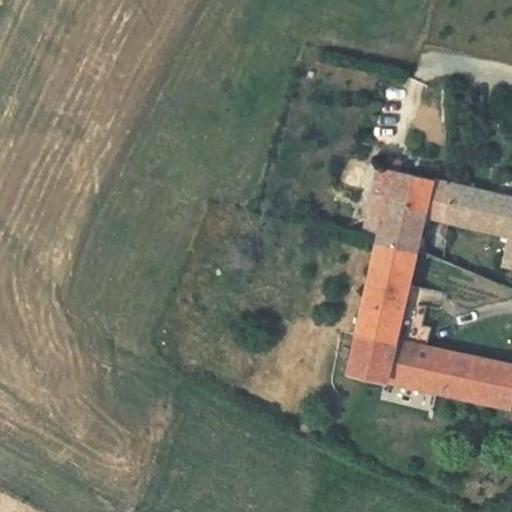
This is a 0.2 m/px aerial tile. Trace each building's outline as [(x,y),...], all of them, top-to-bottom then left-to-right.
[(424,204),(509,223),(511,223),(511,188),(377,161),(372,190),(386,194),(377,236),(414,245),(424,204)] [(511,223),(509,223),(502,248),(511,249),(511,223)] [(414,245),(377,236),(358,325),(427,340),(432,316),(423,313),(426,295),(404,291),(414,245)] [(346,361),(420,377),(470,388),(477,351),(427,340),(358,325),(346,361)] [(470,388),(508,396),(511,374),(511,358),(477,351),(470,388)]
